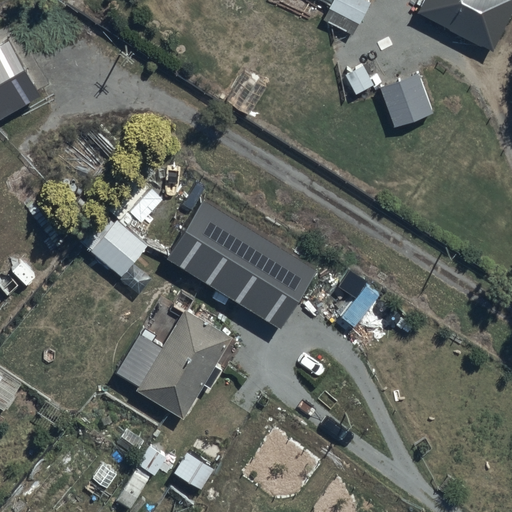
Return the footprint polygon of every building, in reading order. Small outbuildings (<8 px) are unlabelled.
[(332,0),(328,8),(361,26),(373,4),(365,0),(332,0)] [(511,14),(511,0),(424,0),(416,17),(493,55),(511,14)] [(0,104),(38,83),(7,30),(0,34),(0,104)] [(362,64),(342,74),(353,97),(373,87),(362,64)] [(170,154),(157,171),(184,192),(197,175),(170,154)] [(222,228),(203,215),(191,232),(210,245),(222,228)] [(267,266),(258,260),(244,279),(280,306),(295,286),(268,264),(267,266)] [(234,326),(186,298),(137,379),(184,407),(210,365),(215,368),(221,358),(216,355),(234,326)]
